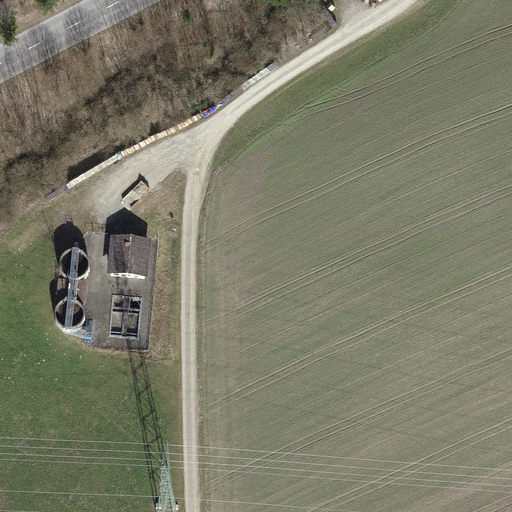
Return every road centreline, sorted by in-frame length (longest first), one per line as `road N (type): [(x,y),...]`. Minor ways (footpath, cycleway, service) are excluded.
road 1 (track): [(408,0),(210,138),(191,236),(194,511)]
road 2 (track): [(203,160),(174,155),(116,194),(103,242),(96,345)]
road 3 (tertiary): [(0,63),(121,0)]
